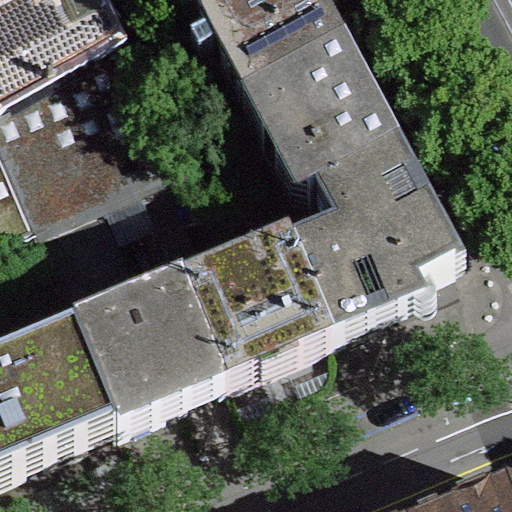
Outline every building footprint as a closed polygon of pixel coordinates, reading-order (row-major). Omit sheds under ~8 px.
[(0,120),(124,53),(95,0),(30,0),(39,19),(0,37),(0,120)] [(163,0),(176,24),(188,17),(218,0),(163,0)] [(254,110),(337,66),(301,0),(218,0),(188,17),(242,116),(254,110)] [(0,120),(0,170),(33,240),(174,182),(191,221),(210,213),(124,53),(0,120)] [(289,175),(308,212),(326,202),(392,167),(373,133),(378,130),(361,98),(356,100),(337,66),(254,110),(274,147),(262,153),(277,181),(289,175)] [(298,276),(330,354),(424,315),(419,303),(454,285),(465,279),(441,235),(430,240),(392,167),(326,202),(343,236),(338,239),(347,255),(298,276)] [(0,254),(33,240),(0,170),(0,254)] [(330,354),(298,276),(294,267),(272,277),(266,264),(250,271),(221,283),(227,295),(188,312),(224,399),(225,400),(260,386),(262,391),(299,376),(297,370),(331,356),(330,354)] [(224,399),(188,312),(183,299),(115,327),(120,340),(82,356),(118,443),(224,399)] [(0,492),(113,445),(117,444),(118,443),(82,356),(77,343),(0,375),(0,492)] [(511,511),(511,499),(506,497),(470,511),(511,511)]
